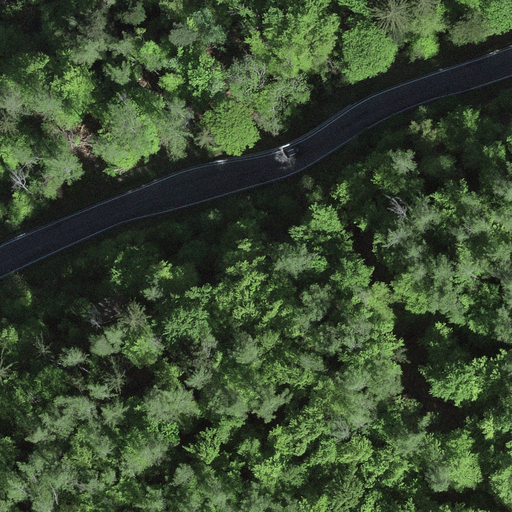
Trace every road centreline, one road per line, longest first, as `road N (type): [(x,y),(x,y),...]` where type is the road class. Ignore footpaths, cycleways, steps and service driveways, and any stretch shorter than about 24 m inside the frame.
road 1 (tertiary): [(0,263),(128,209),(286,163),(401,98),(511,63)]
road 2 (trunk): [(286,0),(0,185)]
